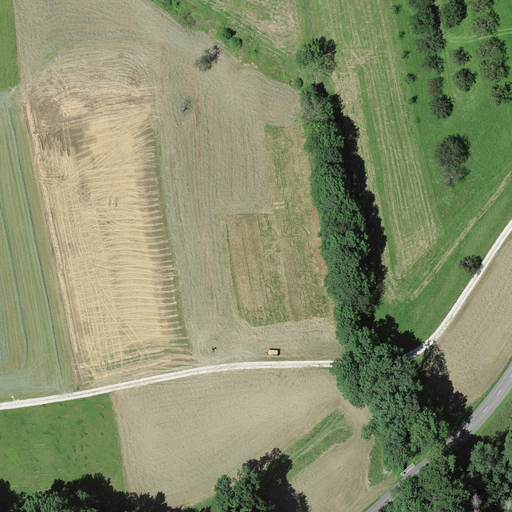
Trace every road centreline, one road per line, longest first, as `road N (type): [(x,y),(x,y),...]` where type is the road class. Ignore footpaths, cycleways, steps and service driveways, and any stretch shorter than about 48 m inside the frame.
road 1 (track): [(511,225),(434,337),(398,359),(224,366),(0,406)]
road 2 (track): [(416,352),(395,381),(302,447),(253,511)]
road 3 (secondary): [(511,372),(462,433),(376,511)]
